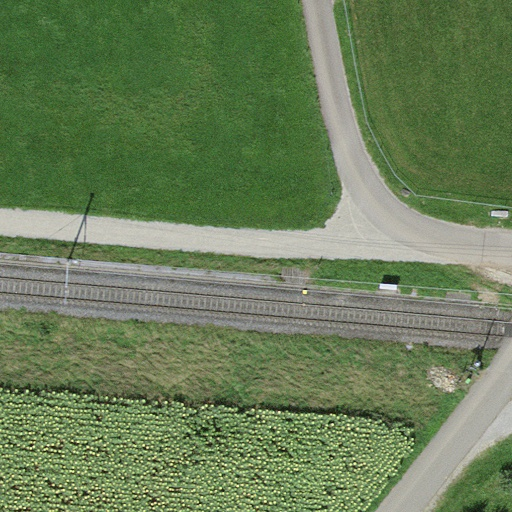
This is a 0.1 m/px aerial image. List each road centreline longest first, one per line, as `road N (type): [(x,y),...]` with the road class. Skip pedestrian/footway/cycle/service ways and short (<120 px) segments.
road 1 (track): [(403,232),(329,253),(0,227)]
road 2 (unclassified): [(511,255),(444,247),(403,232),(362,173),(322,0)]
road 3 (unclassified): [(402,511),(511,373)]
